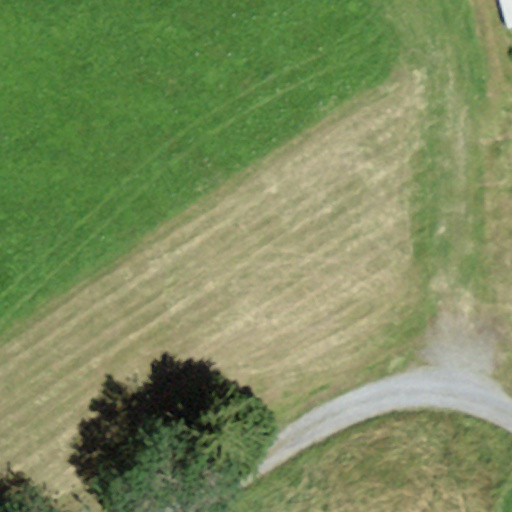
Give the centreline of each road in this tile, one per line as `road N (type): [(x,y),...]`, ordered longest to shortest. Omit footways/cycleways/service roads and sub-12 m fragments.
road 1 (track): [(475,389),(417,283),(412,236),(435,133),(435,79),(414,0)]
road 2 (track): [(198,511),(378,394),(475,389),(511,409)]
